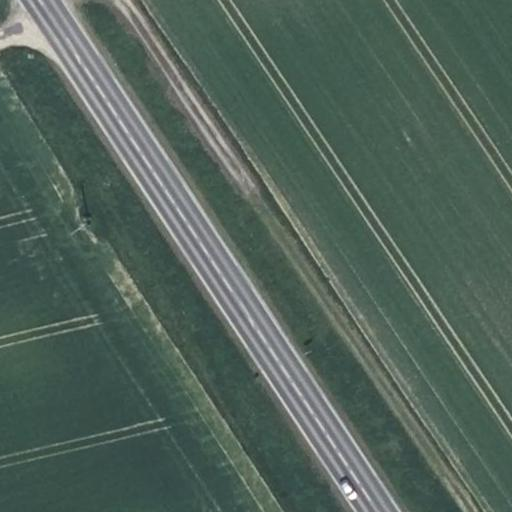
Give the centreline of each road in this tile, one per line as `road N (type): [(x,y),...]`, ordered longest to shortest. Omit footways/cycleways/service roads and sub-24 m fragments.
road 1 (primary): [(378,511),(49,14)]
road 2 (track): [(476,511),(256,186)]
